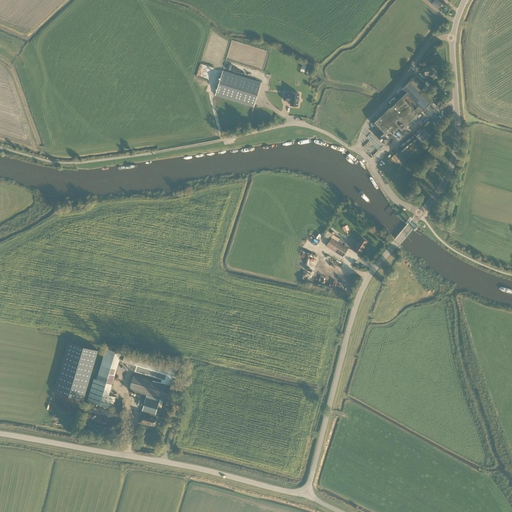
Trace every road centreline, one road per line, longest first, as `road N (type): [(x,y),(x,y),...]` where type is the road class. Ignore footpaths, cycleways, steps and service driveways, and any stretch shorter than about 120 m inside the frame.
road 1 (tertiary): [(306,495),(0,433)]
road 2 (tertiary): [(306,495),(356,302),(420,214)]
road 3 (unclassified): [(420,214),(393,197),(357,150),(368,120),(430,43),(451,37)]
road 4 (tertiary): [(420,214),(454,158),(451,37)]
